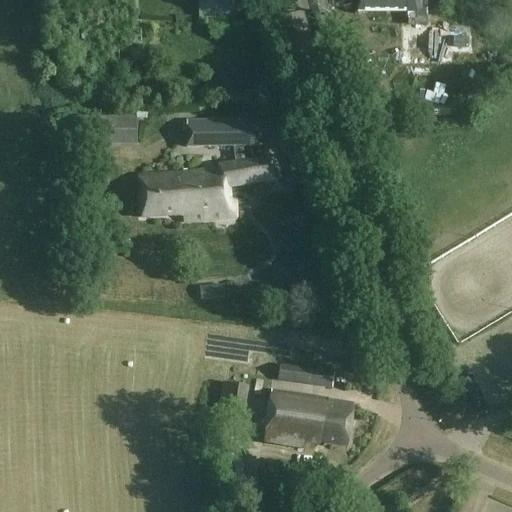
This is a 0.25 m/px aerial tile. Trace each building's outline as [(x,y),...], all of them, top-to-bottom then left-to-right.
[(235,0),(196,0),(196,24),(236,24),(235,0)] [(348,7),(347,15),(399,19),(399,70),(449,70),(449,59),(470,59),(470,30),(418,30),(418,1),(410,1),(410,0),(351,0),(351,7),(348,7)] [(136,119),(77,119),(77,146),(136,146),(136,119)] [(262,148),(261,121),(186,123),(187,149),(226,148),(227,148),(228,151),(233,150),(235,163),(218,166),(219,170),(179,174),(179,175),(139,176),(140,218),(184,217),(185,225),(237,220),(236,204),(230,204),(229,190),(277,182),(274,160),(268,161),(268,158),(257,160),(257,149),(262,148)] [(333,375),(281,367),(279,384),(331,391),(333,375)] [(246,389),(223,385),(219,409),(225,410),(222,427),(240,430),(246,389)] [(329,401),(272,393),(265,445),(313,453),(323,446),(348,449),(354,408),(329,404),(329,401)]
